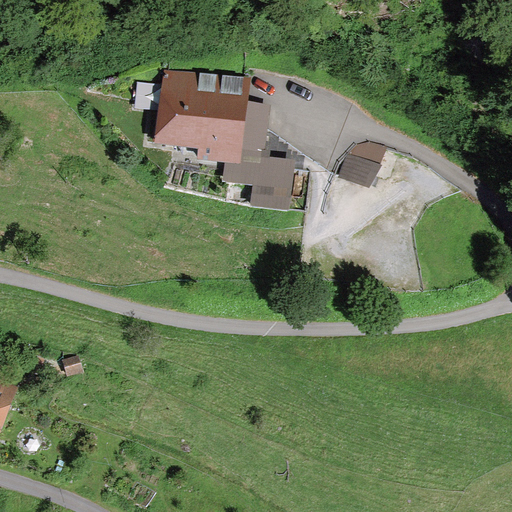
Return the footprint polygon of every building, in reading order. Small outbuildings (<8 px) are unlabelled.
[(168,77),(161,143),(257,152),(261,109),(241,107),(244,85),(168,77)] [(376,167),(349,157),(342,175),(370,185),(376,167)] [(254,169),(251,209),(287,212),(290,172),(254,169)] [(63,360),(66,375),(81,372),(78,358),(63,360)] [(0,433),(17,389),(0,382),(0,433)]
